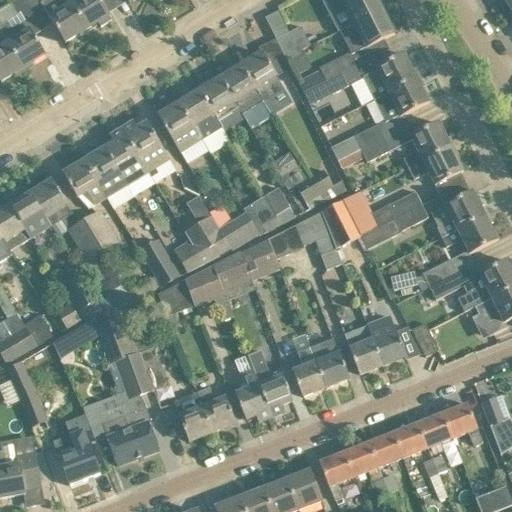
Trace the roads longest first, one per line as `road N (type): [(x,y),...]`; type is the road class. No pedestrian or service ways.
road 1 (residential): [(114,511),(511,359)]
road 2 (residential): [(0,148),(243,0)]
road 3 (residential): [(511,211),(404,0)]
